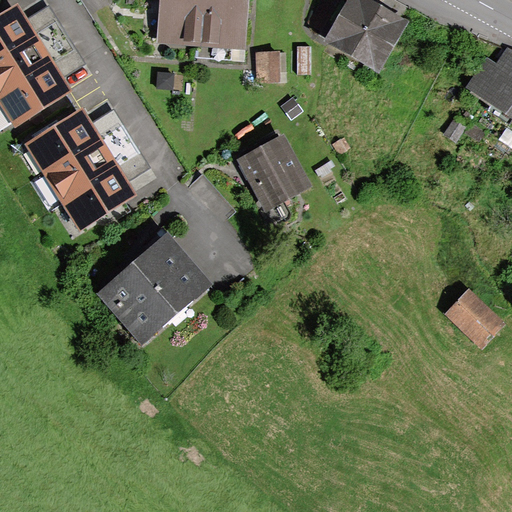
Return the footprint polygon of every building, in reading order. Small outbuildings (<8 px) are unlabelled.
[(158,0),(155,44),(200,47),(203,0),(158,0)] [(247,0),(203,0),(200,47),(244,50),(247,0)] [(378,77),(409,22),(368,0),(347,0),(322,46),(378,77)] [(84,63),(48,5),(23,20),(33,36),(50,62),(60,78),(84,63)] [(23,20),(15,6),(0,15),(0,57),(33,36),(23,20)] [(0,92),(50,62),(33,36),(0,57),(0,92)] [(311,75),(310,45),(296,46),(296,76),(311,75)] [(511,122),(511,49),(507,48),(496,64),(486,57),(464,89),(511,122)] [(279,83),(278,52),(254,53),(256,84),(279,83)] [(60,78),(50,62),(0,92),(0,130),(8,125),(12,131),(70,94),(60,78)] [(150,168),(113,109),(89,124),(99,140),(115,166),(126,184),(150,168)] [(40,177),(99,140),(89,124),(80,110),(21,146),(40,177)] [(455,143),(466,125),(454,118),(443,136),(446,137),(437,152),(449,159),(458,144),(455,143)] [(311,190),(283,138),(236,162),(264,215),(311,190)] [(115,166),(99,140),(40,177),(56,202),(115,166)] [(126,184),(115,166),(56,202),(77,235),(135,199),(126,184)] [(140,347),(211,286),(166,236),(95,296),(140,347)] [(442,314),(479,349),(505,323),(467,287),(442,314)]
